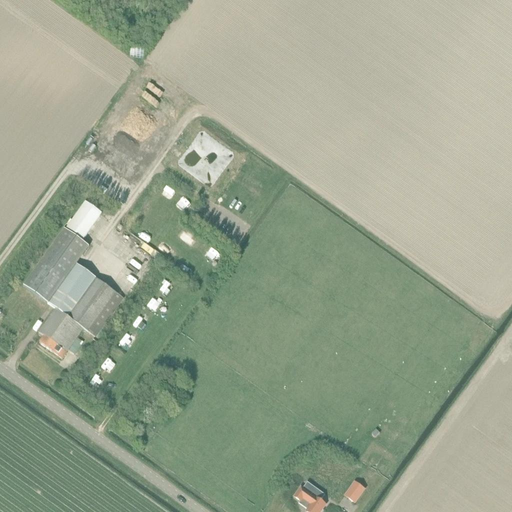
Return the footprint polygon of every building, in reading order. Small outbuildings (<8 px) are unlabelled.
[(85,204),(66,230),(82,241),(100,215),(85,204)] [(59,345),(68,352),(77,339),(83,331),(88,334),(115,295),(81,271),(75,266),(88,248),(64,231),(23,288),(53,310),(55,311),(38,334),(57,348),(59,345)] [(59,345),(57,348),(43,338),(38,345),(53,355),(61,360),(68,352),(59,345)] [(77,339),(68,352),(75,356),(84,344),(77,339)] [(301,488),(294,498),(300,502),(299,504),(307,511),(306,511),(320,511),(325,506),(320,502),(325,496),(307,483),(302,490),(301,488)] [(355,483),(345,497),(354,504),(364,490),(355,483)]
